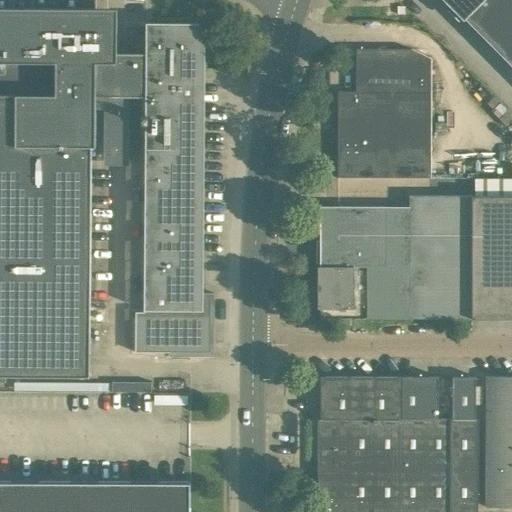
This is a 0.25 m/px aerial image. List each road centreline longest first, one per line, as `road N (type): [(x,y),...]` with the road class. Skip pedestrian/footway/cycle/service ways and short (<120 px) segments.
road 1 (unclassified): [(255,351),(265,126),(291,7)]
road 2 (unclassified): [(255,351),(511,351)]
road 3 (unknown): [(254,429),(0,425)]
road 4 (unclassified): [(253,511),(255,351)]
